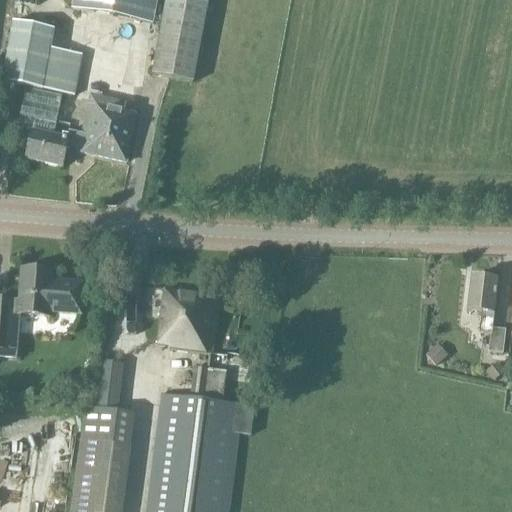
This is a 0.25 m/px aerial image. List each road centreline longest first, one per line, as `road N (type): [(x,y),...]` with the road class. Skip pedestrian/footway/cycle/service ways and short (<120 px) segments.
road 1 (tertiary): [(511,242),(0,218)]
road 2 (track): [(132,511),(145,380),(131,228)]
